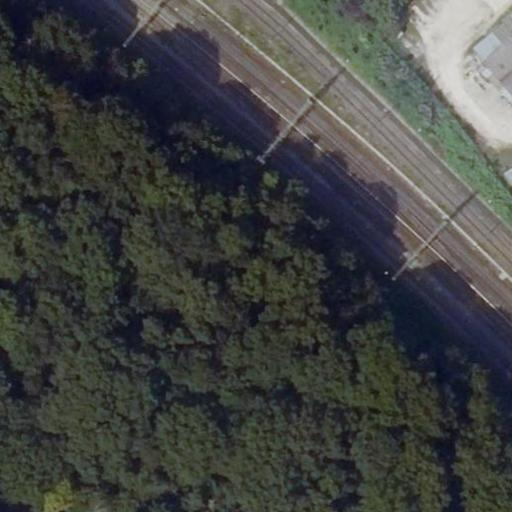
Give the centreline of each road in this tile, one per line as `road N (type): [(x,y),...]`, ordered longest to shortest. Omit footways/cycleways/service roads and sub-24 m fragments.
road 1 (track): [(0,316),(288,511)]
road 2 (track): [(0,435),(238,511)]
